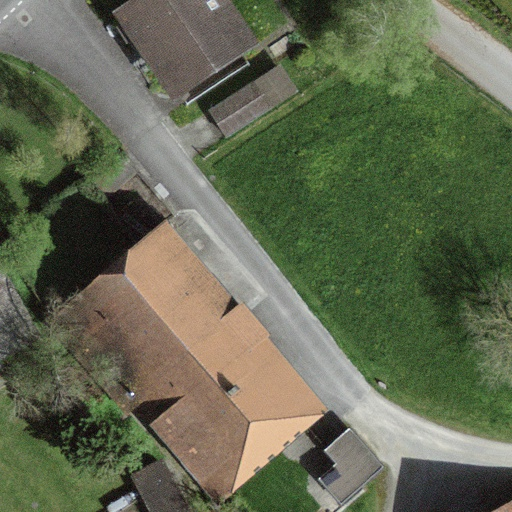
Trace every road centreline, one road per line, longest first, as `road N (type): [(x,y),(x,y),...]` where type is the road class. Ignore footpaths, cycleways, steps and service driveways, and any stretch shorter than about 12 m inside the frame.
road 1 (residential): [(511,461),(432,454),(48,0)]
road 2 (residential): [(410,0),(511,77)]
